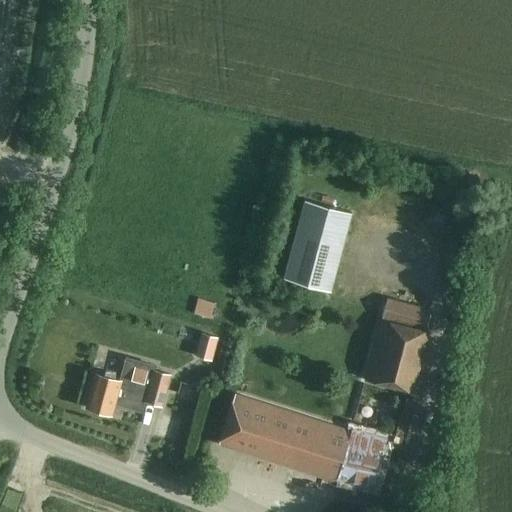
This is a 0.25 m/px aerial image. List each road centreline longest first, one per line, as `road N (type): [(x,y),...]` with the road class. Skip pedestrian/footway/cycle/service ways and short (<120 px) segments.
road 1 (unclassified): [(0,342),(87,36),(87,0)]
road 2 (unclassified): [(213,511),(0,425)]
